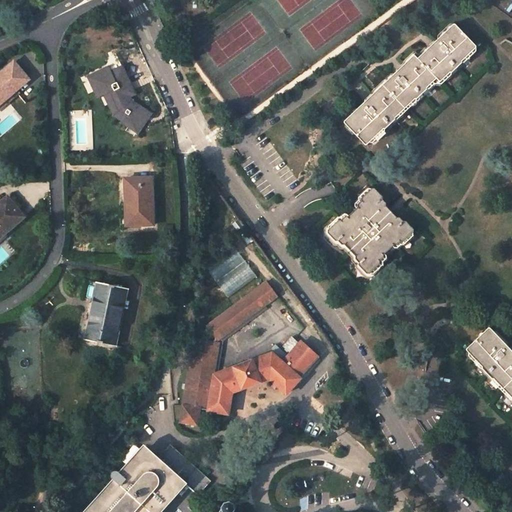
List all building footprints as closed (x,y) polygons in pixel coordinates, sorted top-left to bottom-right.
[(429,86),(438,77),(441,81),(451,72),(453,72),(463,63),(463,61),(478,47),(456,23),(437,40),(435,41),(429,46),(429,48),(419,58),(415,54),(406,63),(404,63),(397,70),(397,73),(374,94),(372,94),(366,100),(366,102),(345,122),(367,145),(385,128),(387,128),(396,119),(397,118),(416,98),(418,98),(428,89),(429,86)] [(14,62),(0,74),(0,99),(15,87),(12,82),(23,73),(14,62)] [(129,97),(125,88),(130,85),(123,67),(112,73),(109,68),(101,72),(101,73),(91,78),(96,88),(95,89),(99,97),(105,94),(115,114),(123,120),(123,121),(138,132),(150,114),(131,101),(129,97)] [(16,88),(28,78),(23,73),(12,82),(15,87),(16,88)] [(125,88),(129,97),(134,95),(130,85),(125,88)] [(15,87),(0,99),(0,108),(19,92),(16,88),(15,87)] [(152,179),(125,179),(126,198),(129,198),(129,205),(123,205),(124,229),(127,229),(127,226),(154,225),(152,179)] [(359,207),(349,217),(346,217),(342,220),(339,220),(329,230),(329,233),(337,241),(340,241),(343,244),(346,244),(357,256),(357,259),(361,263),(361,266),(367,273),(371,273),(381,264),(381,261),(385,257),(385,254),(395,245),(398,245),(402,242),(405,241),(414,233),(414,229),(407,221),(404,221),(401,217),(398,217),(387,206),(387,202),(383,199),(383,196),(376,188),(373,189),(363,197),(363,201),(359,204),(359,207)] [(5,233),(13,227),(8,221),(19,211),(7,198),(0,203),(0,242),(8,236),(5,233)] [(19,211),(8,221),(13,227),(24,217),(19,211)] [(115,347),(127,289),(98,282),(86,341),(115,347)] [(267,282),(207,326),(217,341),(278,296),(267,282)] [(511,347),(510,347),(490,327),(467,349),(484,367),(483,368),(492,378),(494,378),(511,396),(511,347)] [(273,352),(214,374),(220,342),(194,338),(183,407),(184,407),(181,422),(198,425),(200,409),(216,412),(229,415),(233,392),(270,379),(287,393),(320,357),(309,347),(308,348),(299,357),(291,350),(282,342),(273,352)] [(299,357),(308,348),(299,340),(291,350),(299,357)] [(270,383),(286,397),(289,395),(287,393),(270,379),(233,392),(229,415),(216,412),(215,416),(232,419),(236,395),(270,383)] [(189,511),(186,510),(212,482),(171,444),(165,452),(175,461),(170,467),(164,462),(158,468),(154,467),(150,466),(144,466),(139,468),(134,470),(130,473),(126,477),(122,473),(121,474),(117,473),(115,474),(114,475),(114,477),(116,479),(115,480),(117,482),(90,511),(189,511)] [(143,449),(122,473),(126,477),(130,473),(134,470),(139,468),(144,466),(150,466),(154,467),(158,468),(164,462),(170,467),(175,461),(165,452),(157,461),(143,449)] [(90,511),(117,482),(115,480),(86,511),(90,511)] [(238,511),(235,510),(236,508),(235,505),(229,501),(226,503),(220,511),(238,511)]
